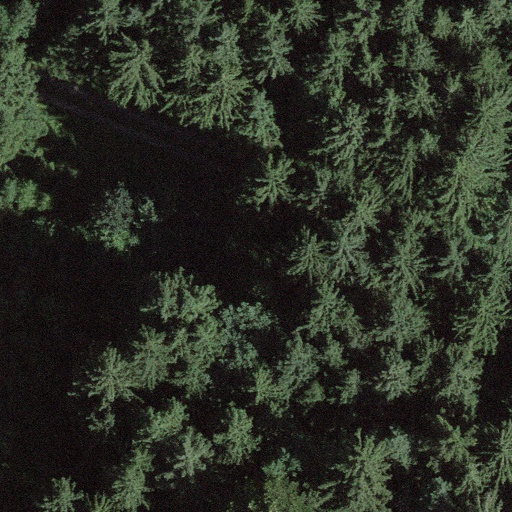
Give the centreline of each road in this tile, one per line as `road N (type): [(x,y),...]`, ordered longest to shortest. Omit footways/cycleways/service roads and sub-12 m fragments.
road 1 (track): [(511,279),(0,65)]
road 2 (track): [(221,511),(297,473),(511,426)]
